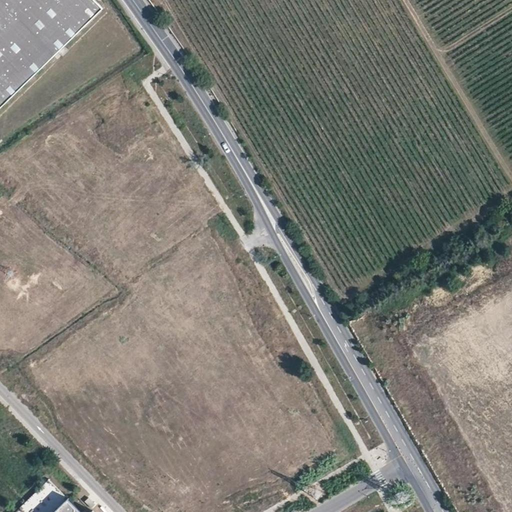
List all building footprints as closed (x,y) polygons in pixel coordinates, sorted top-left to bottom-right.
[(0,0),(0,112),(26,86),(32,81),(75,39),(90,24),(104,10),(106,8),(98,0),(0,0)] [(123,92),(71,126),(173,282),(225,248),(123,92)] [(166,283),(131,228),(103,245),(70,194),(50,207),(118,313),(166,283)] [(55,511),(68,499),(49,479),(14,511),(55,511)] [(80,511),(68,499),(55,511),(80,511)]
